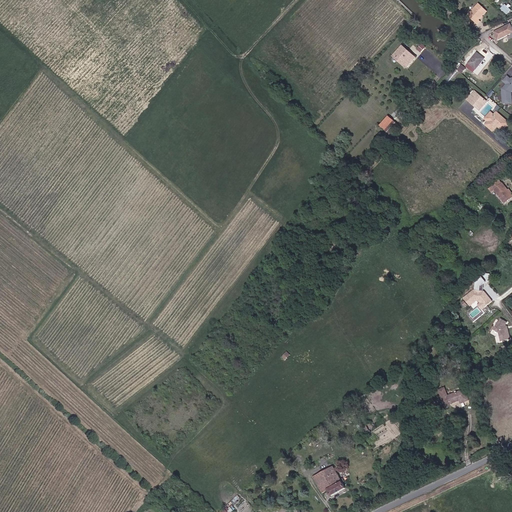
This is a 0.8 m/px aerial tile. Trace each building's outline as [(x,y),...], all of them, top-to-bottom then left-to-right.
[(469,13),(478,23),(481,19),(480,18),(488,9),(480,2),(469,13)] [(511,7),(505,3),(501,9),(509,14),(511,8),(511,7)] [(494,31),(498,40),(511,33),(511,24),(511,23),(494,31)] [(406,43),(401,48),(406,52),(412,46),(406,43)] [(393,56),(405,68),(409,64),(416,58),(412,54),(410,56),(406,52),(401,48),(393,56)] [(488,56),(480,51),(469,64),(477,70),(488,56)] [(458,70),(464,73),(466,67),(461,64),(458,70)] [(488,103),(481,96),(472,104),(480,112),(488,103)] [(499,125),(503,129),(508,122),(498,112),(486,124),(494,131),(498,127),(499,125)] [(380,126),(386,130),(394,119),(388,114),(380,126)] [(394,120),(386,130),(391,135),(400,125),(394,120)] [(506,204),(511,198),(511,197),(507,192),(501,184),(500,185),(497,181),(488,189),(491,193),(494,191),(506,204)] [(480,304),(484,309),(492,303),(484,293),(483,292),(483,288),(476,288),(476,292),(474,293),(473,292),(464,300),(470,307),(477,302),(479,302),(480,304)] [(497,322),(492,329),(497,333),(502,344),(511,340),(505,328),(503,327),(506,323),(500,320),(498,322),(497,322)] [(287,351),(282,357),(285,361),(291,355),(287,351)] [(448,396),(445,388),(439,390),(445,406),(460,400),(461,403),(468,400),(465,390),(448,396)] [(333,466),(319,474),(329,490),(332,496),(345,488),(333,466)] [(329,490),(319,474),(314,477),(324,493),(329,490)]
